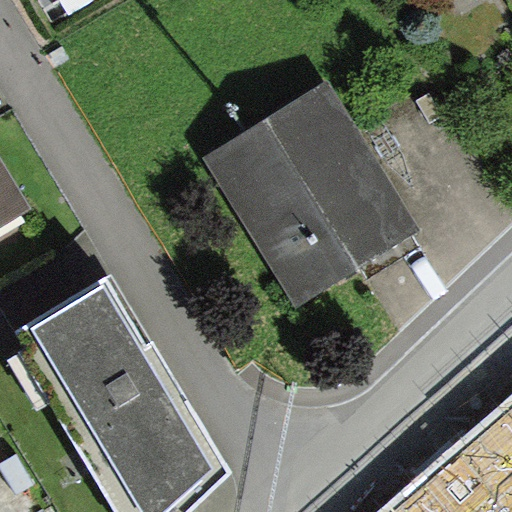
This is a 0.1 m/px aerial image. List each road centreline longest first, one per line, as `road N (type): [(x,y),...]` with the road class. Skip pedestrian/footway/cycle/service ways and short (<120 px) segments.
road 1 (residential): [(1,0),(305,481)]
road 2 (residential): [(511,287),(305,481)]
